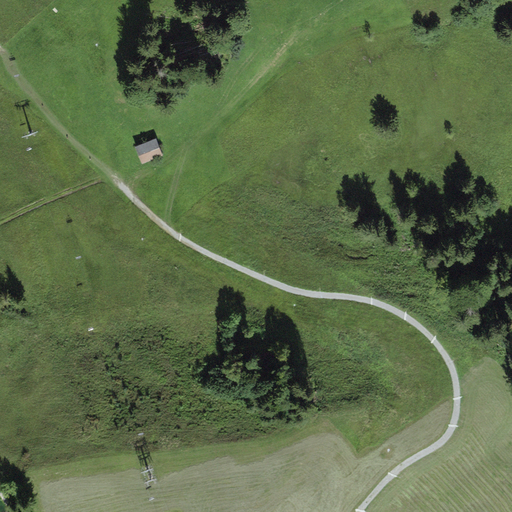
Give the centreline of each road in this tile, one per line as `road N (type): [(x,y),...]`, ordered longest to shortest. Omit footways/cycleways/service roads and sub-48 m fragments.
road 1 (track): [(361,511),(400,467),(452,431),(459,396),(431,336),(404,312),(365,297),(300,292),(240,271),(157,218),(114,175)]
road 2 (track): [(0,223),(114,175)]
